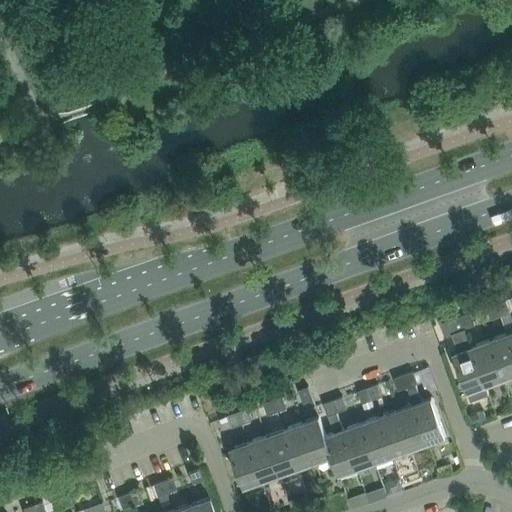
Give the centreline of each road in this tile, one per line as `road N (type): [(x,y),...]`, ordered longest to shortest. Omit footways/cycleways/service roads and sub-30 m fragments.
road 1 (primary): [(0,388),(511,205)]
road 2 (primary): [(511,156),(0,337)]
road 3 (residential): [(474,481),(427,343)]
